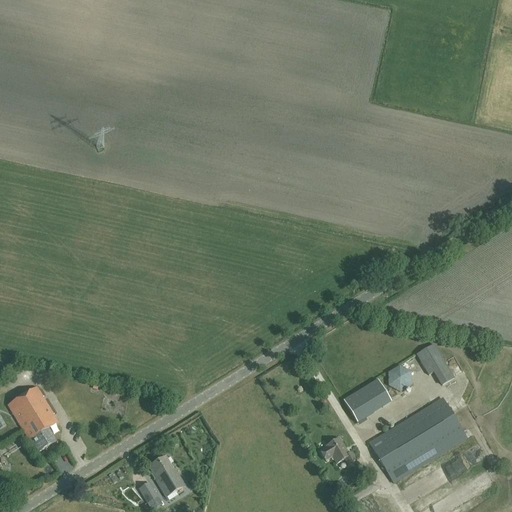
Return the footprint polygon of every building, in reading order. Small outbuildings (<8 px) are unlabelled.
[(453,379),(435,342),(417,351),(422,360),(428,357),(442,384),(453,379)] [(400,393),(411,386),(411,373),(399,366),(388,374),(389,387),(400,393)] [(343,401),(358,424),(391,403),(377,380),(343,401)] [(31,440),(38,453),(55,442),(48,430),(58,424),(37,389),(8,407),(29,441),(31,440)] [(386,472),(459,427),(443,400),(370,445),(386,472)] [(332,458),(337,465),(345,460),(348,464),(355,460),(351,454),(349,455),(339,439),(326,447),(327,448),(320,452),(326,462),(332,458)] [(185,487),(174,468),(173,469),(165,457),(149,467),(154,475),(152,476),(155,480),(166,499),(185,487)] [(147,504),(158,498),(149,484),(139,490),(147,504)]
